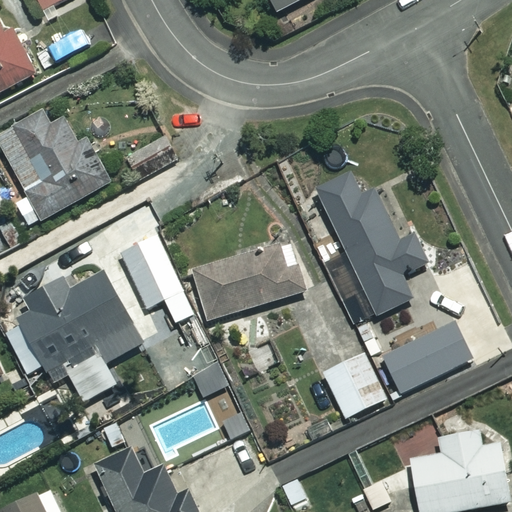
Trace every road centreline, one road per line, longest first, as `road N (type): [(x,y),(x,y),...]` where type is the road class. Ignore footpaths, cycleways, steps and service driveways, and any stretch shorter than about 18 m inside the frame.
road 1 (residential): [(151,0),(194,58),(216,74),(256,84),(318,75),(415,26)]
road 2 (residential): [(511,230),(415,26)]
